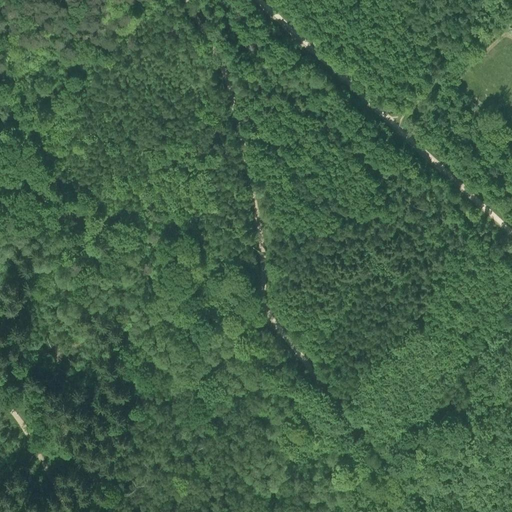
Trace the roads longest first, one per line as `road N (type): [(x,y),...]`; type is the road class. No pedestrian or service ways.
road 1 (track): [(185,0),(237,108),(273,321),(427,511)]
road 2 (track): [(256,0),(394,126)]
road 3 (track): [(511,11),(394,126)]
road 4 (track): [(511,234),(394,126)]
road 5 (track): [(76,511),(28,431),(0,404)]
